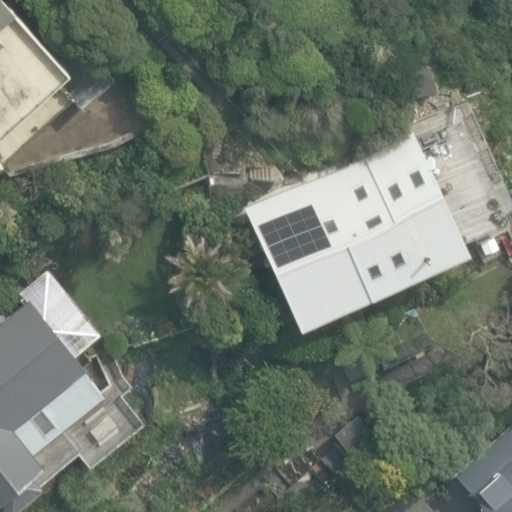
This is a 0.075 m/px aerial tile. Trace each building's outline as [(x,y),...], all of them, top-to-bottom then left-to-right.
[(13,0),(0,0),(0,157),(66,92),(83,108),(120,71),(81,32),(63,49),(13,0)] [(63,1),(71,10),(82,0),(52,0),(57,6),(63,1)] [(300,321),(467,247),(462,236),(480,228),(460,184),(485,173),(456,108),(247,202),(300,321)] [(511,196),(502,202),(511,220),(511,196)] [(0,501),(7,510),(42,481),(33,470),(44,462),(32,446),(101,390),(82,365),(85,362),(30,294),(0,318),(0,501)] [(511,511),(511,417),(453,469),(484,504),(483,511),(511,511)]
